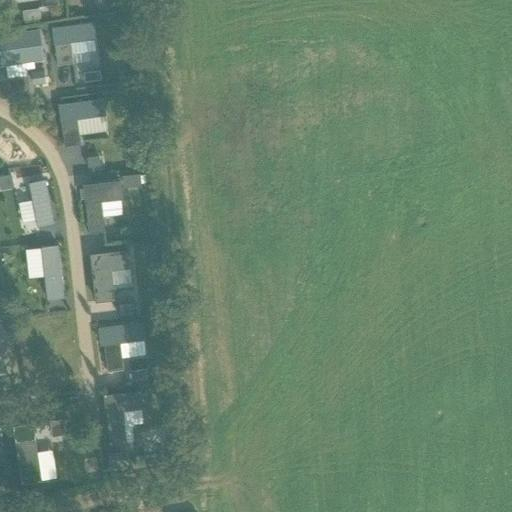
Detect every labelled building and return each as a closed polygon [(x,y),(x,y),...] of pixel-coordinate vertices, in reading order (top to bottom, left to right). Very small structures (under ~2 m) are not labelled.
[(39,10),(23,12),(25,20),(40,18),(39,10)] [(93,24),(52,29),(57,66),(73,64),(70,43),(95,40),(93,24)] [(55,52),(49,25),(39,27),(45,54),(55,52)] [(38,32),(0,37),(4,65),(42,60),(38,32)] [(44,71),(32,73),(34,86),(46,84),(44,71)] [(99,72),(84,74),(85,82),(100,80),(99,72)] [(102,100),(59,106),(64,147),(64,148),(80,145),(79,136),(107,132),(104,116),(102,100)] [(98,157),(86,158),(88,168),(99,167),(98,157)] [(139,175),(123,177),(125,188),(140,186),(139,175)] [(10,176),(0,178),(0,186),(1,190),(13,188),(10,176)] [(45,181),(29,184),(37,227),(53,224),(45,181)] [(119,182),(83,186),(89,234),(105,233),(101,201),(122,199),(119,182)] [(57,247),(41,248),(47,300),(63,299),(57,247)] [(128,252),(91,256),(96,302),(113,300),(110,270),(130,268),(128,252)] [(134,304),(118,305),(119,314),(135,313),(134,304)] [(141,324),(99,329),(101,346),(104,345),(107,373),(123,371),(120,343),(144,340),(141,324)] [(146,370),(130,371),(131,380),(147,379),(146,370)] [(140,392),(104,396),(110,445),(123,444),(122,434),(125,433),(122,411),(141,409),(140,392)] [(61,421),(51,423),(53,436),(63,435),(61,421)] [(32,425),(14,428),(23,484),(41,481),(32,425)] [(122,452),(107,454),(109,465),(123,463),(122,452)]
